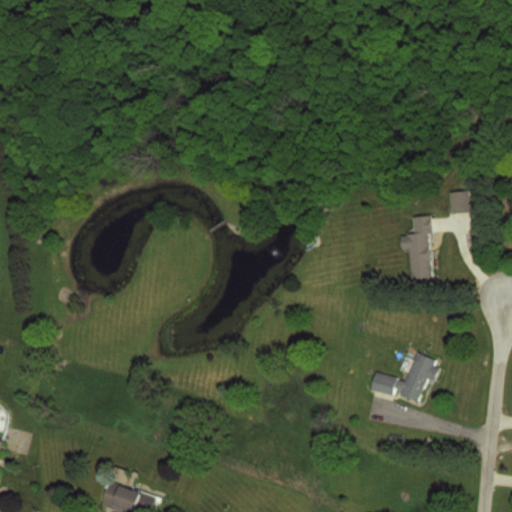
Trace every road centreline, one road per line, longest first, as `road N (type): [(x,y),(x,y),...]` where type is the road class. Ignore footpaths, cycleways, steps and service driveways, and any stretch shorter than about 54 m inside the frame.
road 1 (residential): [(504,326),(486,511)]
road 2 (residential): [(483,306),(504,326),(511,319),(508,272),(495,273),(483,306)]
